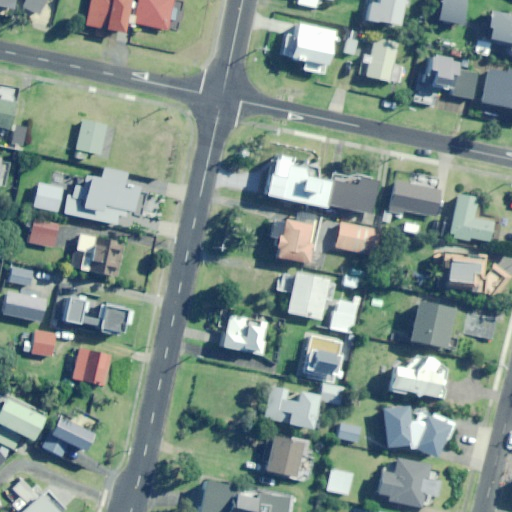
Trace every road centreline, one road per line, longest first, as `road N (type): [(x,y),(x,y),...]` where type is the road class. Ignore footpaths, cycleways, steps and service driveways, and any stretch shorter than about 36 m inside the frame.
road 1 (residential): [(133,511),(220,98)]
road 2 (residential): [(220,98),(511,160)]
road 3 (tertiary): [(0,50),(220,98)]
